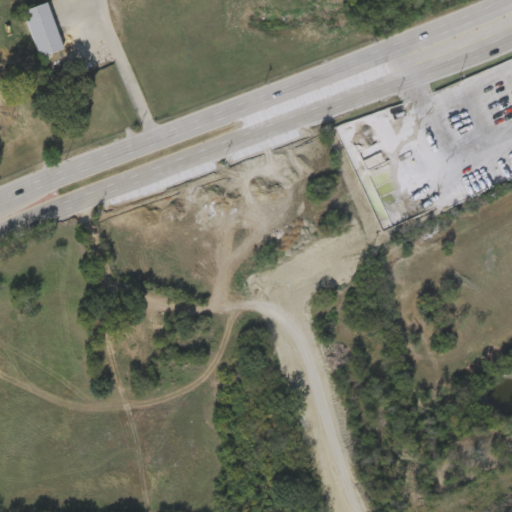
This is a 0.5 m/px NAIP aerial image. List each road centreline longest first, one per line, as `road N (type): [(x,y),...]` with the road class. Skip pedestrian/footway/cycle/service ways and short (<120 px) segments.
road 1 (secondary): [(0,239),(511,38)]
road 2 (secondary): [(511,1),(47,184)]
